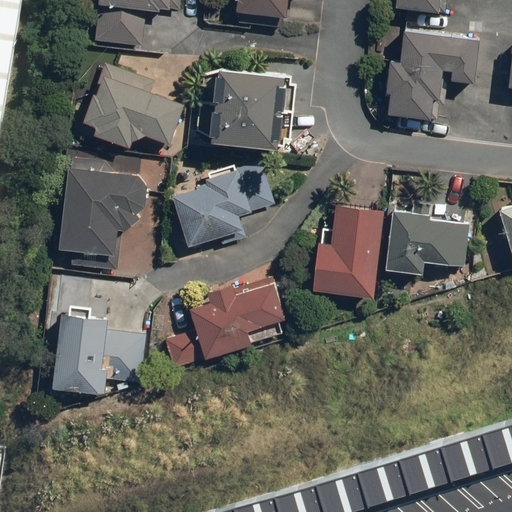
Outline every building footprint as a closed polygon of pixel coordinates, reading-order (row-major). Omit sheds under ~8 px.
[(0,0),(0,57),(29,62),(39,0),(0,0)] [(186,0),(103,0),(100,39),(147,43),(150,6),(185,9),(186,0)] [(246,0),(246,8),(297,16),(298,0),(246,0)] [(408,0),(408,6),(452,9),(452,0),(408,0)] [(491,33),(414,28),(412,55),(400,55),(396,113),(444,116),(445,100),(452,101),(454,63),(465,64),(464,75),(488,77),(491,33)] [(0,240),(29,62),(0,57),(0,240)] [(140,143),(142,137),(160,129),(180,137),(194,100),(155,86),(159,76),(112,59),(91,117),(108,123),(105,130),(140,143)] [(303,68),(228,62),(207,74),(202,125),(222,136),(297,143),(303,68)] [(146,208),(156,201),(158,180),(150,168),(116,165),(116,157),(78,154),(78,161),(70,244),(127,249),(129,219),(144,220),(146,208)] [(183,191),(198,241),(253,223),(250,211),(263,207),(249,164),(216,175),(217,180),(183,191)] [(386,292),(394,203),(344,198),(342,226),(329,225),(323,286),(386,292)] [(437,207),(401,205),(397,266),(436,269),(436,259),(475,262),(478,217),(436,214),(437,207)] [(171,336),(179,364),(266,338),(262,323),(295,314),(283,271),(246,282),(244,277),(218,285),(221,294),(193,303),(200,328),(171,336)] [(118,314),(71,309),(63,384),(115,389),(116,378),(147,382),(152,330),(117,326),(118,314)] [(511,463),(511,425),(485,434),(495,469),(511,463)] [(495,469),(485,434),(443,446),(454,481),(495,469)] [(454,481),(443,446),(402,459),(412,494),(454,481)] [(412,494),(402,459),(360,471),(371,506),(412,494)] [(351,511),(371,506),(360,471),(319,484),(327,511),(351,511)] [(327,511),(319,484),(277,496),(281,511),(327,511)] [(281,511),(277,496),(236,509),(236,511),(281,511)]
